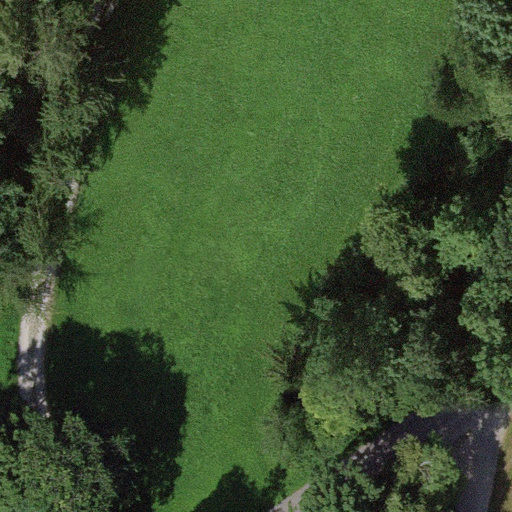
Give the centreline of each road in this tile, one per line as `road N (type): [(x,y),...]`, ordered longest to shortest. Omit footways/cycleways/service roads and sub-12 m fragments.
road 1 (track): [(73,511),(47,458),(18,333),(103,0)]
road 2 (unclassified): [(511,365),(302,511)]
road 3 (track): [(511,370),(478,511)]
